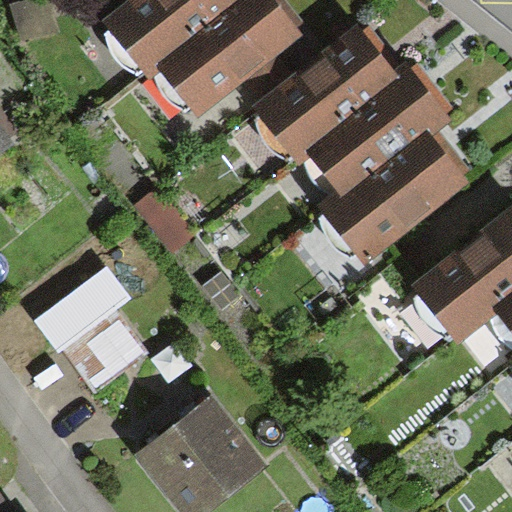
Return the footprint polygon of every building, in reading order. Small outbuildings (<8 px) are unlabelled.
[(199,127),(302,47),(278,16),(265,0),(258,0),(251,6),(246,0),(123,0),(98,20),(199,127)] [(374,270),(471,197),(443,160),(427,139),(449,122),(426,92),(402,62),(392,70),(374,46),(351,15),(238,100),(289,167),(306,155),(352,216),(340,225),(374,270)] [(0,114),(0,165),(24,148),(0,114)] [(511,206),(508,202),(402,285),(451,346),(493,313),(511,337),(511,206)] [(109,264),(36,321),(95,397),(150,354),(119,315),(138,301),(109,264)] [(213,403),(141,462),(182,511),(238,511),(277,480),(213,403)]
